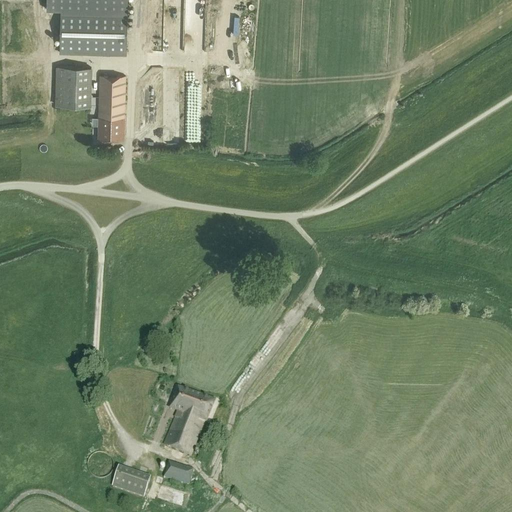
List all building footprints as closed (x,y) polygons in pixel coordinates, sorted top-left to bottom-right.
[(47,0),(47,10),(61,10),(60,53),(126,54),(127,0),(47,0)] [(155,0),(156,4),(146,4),(147,36),(153,36),(154,42),(169,42),(167,0),(155,0)] [(188,0),(178,0),(178,48),(188,48),(188,0)] [(197,37),(199,50),(208,49),(206,36),(197,37)] [(206,134),(204,64),(192,64),(194,135),(206,134)] [(91,67),(57,67),(56,106),(90,107),(91,67)] [(170,138),(181,138),(180,74),(169,75),(170,138)] [(100,76),(98,140),(124,140),(126,76),(100,76)] [(148,88),(148,139),(163,139),(163,88),(148,88)] [(170,410),(178,413),(203,423),(203,421),(206,422),(215,402),(178,389),(170,410)] [(203,423),(178,413),(164,446),(190,456),(203,423)] [(101,453),(100,453),(96,454),(93,456),(90,458),(88,462),(87,466),(88,469),(89,473),(92,476),(95,478),(99,479),(101,479),(104,478),(108,477),(111,474),(113,470),(113,466),(113,462),(111,459),(108,456),(105,454),(101,453)] [(168,463),(163,479),(189,487),(194,471),(168,463)] [(143,498),(150,479),(119,468),(112,487),(143,498)]
